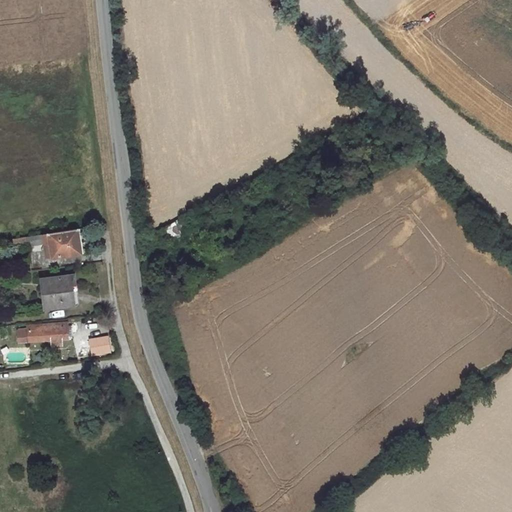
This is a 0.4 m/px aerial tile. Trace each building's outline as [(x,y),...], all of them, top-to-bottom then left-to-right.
[(359,126),(378,114),(380,112),(376,109),(355,121),(359,126)] [(378,114),(383,121),(386,118),(380,112),(378,114)] [(181,219),(162,229),(168,240),(181,233),(179,229),(185,226),(181,219)] [(78,229),(53,233),(54,242),(49,243),(45,244),(44,246),(46,249),(44,253),(45,254),(46,257),(48,258),(49,259),(51,258),(82,254),(78,229)] [(72,304),(70,286),(73,286),(72,276),(40,280),(43,311),(62,309),(62,305),(72,304)] [(18,333),(19,343),(52,341),(52,347),(62,347),(62,340),(68,339),(68,337),(67,326),(35,328),(35,326),(28,326),(29,333),(26,333),(18,333)] [(105,337),(82,340),(83,352),(107,349),(105,337)]
